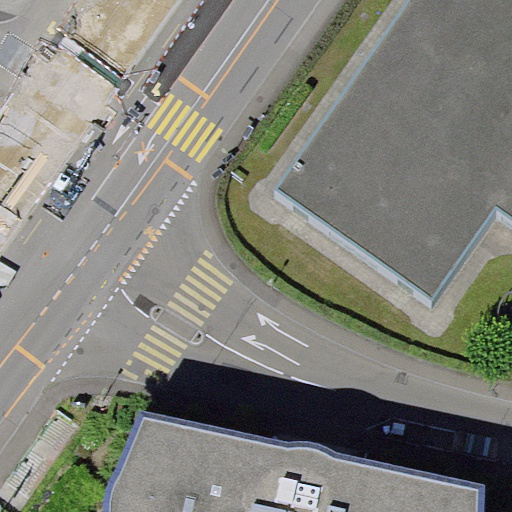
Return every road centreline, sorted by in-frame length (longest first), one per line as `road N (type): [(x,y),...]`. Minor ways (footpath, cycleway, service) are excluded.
road 1 (residential): [(511,429),(314,386),(176,316),(88,255)]
road 2 (primary): [(88,255),(264,0)]
road 3 (primary): [(0,370),(88,255)]
